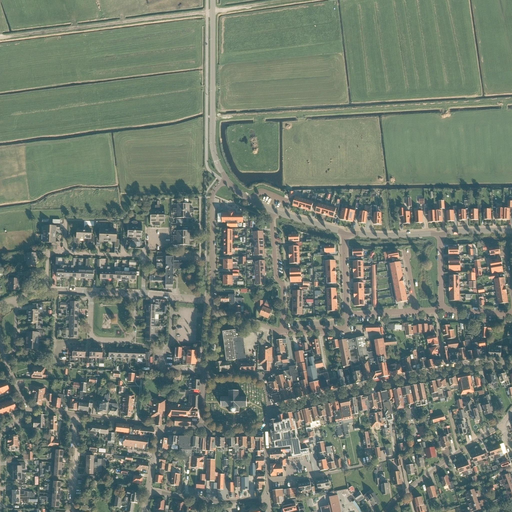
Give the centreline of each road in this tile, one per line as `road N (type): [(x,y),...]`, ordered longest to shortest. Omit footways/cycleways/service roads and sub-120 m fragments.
road 1 (track): [(511,100),(212,117)]
road 2 (track): [(0,38),(297,0)]
road 3 (tertiary): [(226,180),(212,147),(213,0)]
road 4 (residential): [(385,511),(502,424)]
road 5 (residential): [(268,479),(370,464),(393,455),(392,439)]
road 6 (residential): [(210,300),(211,196),(226,180)]
road 7 (residential): [(92,293),(91,335),(124,340),(132,335),(133,294)]
road 8 (residential): [(283,330),(273,211)]
